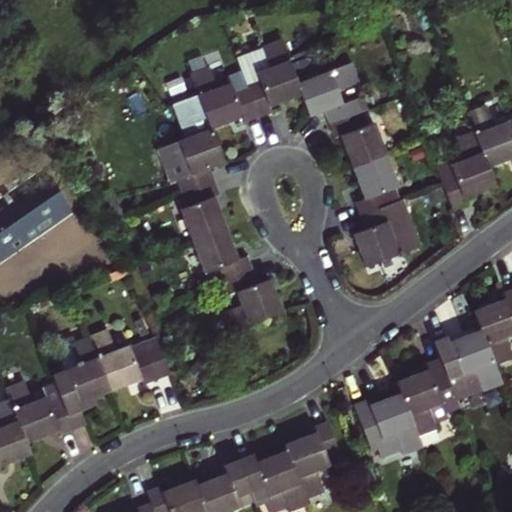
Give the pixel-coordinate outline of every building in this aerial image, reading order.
[(421,243),(403,199),(393,203),(387,187),(398,183),(373,119),(366,122),(356,96),(342,101),(338,88),(359,80),(350,59),(297,78),(280,35),(260,43),(268,64),(254,69),(257,78),(245,82),(240,69),(228,73),(230,79),(217,83),(208,63),(188,70),(208,126),(155,145),(169,181),(175,178),(185,204),(179,206),(202,270),(203,270),(209,286),(219,282),(223,293),(235,289),(239,302),(219,310),(227,331),(282,309),(276,292),(269,276),(258,281),(249,261),(247,254),(238,257),(214,193),(219,191),(209,166),(215,163),(224,161),(212,126),(242,114),(244,120),(252,117),(263,112),(270,110),(269,105),(300,93),(309,115),(315,112),(322,109),(332,135),(338,133),(362,197),(353,200),(356,208),(363,227),(351,231),(356,244),(363,264),(421,243)] [(494,185),(487,167),(511,157),(511,115),(493,122),(485,102),(465,110),(472,129),(455,135),(462,156),(448,162),(451,168),(438,173),(441,181),(451,208),(458,205),(465,203),(462,197),(494,185)] [(42,166),(0,194),(0,260),(73,209),(42,166)] [(501,380),(495,364),(511,356),(511,352),(506,336),(511,333),(511,286),(507,288),(502,290),(503,296),(472,309),(479,326),(447,338),(445,332),(432,338),(439,355),(431,358),(426,360),(428,365),(395,379),(398,389),(367,401),(365,396),(359,399),(352,402),(370,448),(376,446),(380,456),(400,448),(402,453),(421,445),(417,434),(435,426),(427,406),(441,400),(439,393),(451,388),(455,397),(482,386),(482,388),(501,380)] [(71,339),(67,340),(68,343),(63,345),(58,360),(61,366),(50,370),(57,388),(31,398),(23,378),(3,386),(7,396),(0,398),(0,463),(28,453),(24,441),(25,440),(33,437),(39,435),(57,428),(59,433),(73,428),(72,427),(66,412),(73,409),(79,407),(77,401),(139,376),(141,382),(167,372),(155,339),(131,349),(128,341),(113,346),(105,325),(71,339)] [(68,343),(67,340),(71,339),(68,332),(59,336),(63,345),(68,343)] [(85,422),(79,407),(73,409),(66,412),(72,427),(85,422)] [(288,510),(306,503),(304,498),(323,491),(315,468),(328,463),(326,455),(338,451),(325,418),(318,421),(313,423),(314,428),(282,441),(284,445),(254,457),(252,451),(243,454),(228,460),(222,463),(225,469),(194,481),(192,476),(161,488),(159,484),(151,487),(145,489),(149,500),(142,502),(135,505),(137,511),(135,511),(229,511),(228,509),(241,504),(237,496),(263,486),(266,495),(280,490),(288,510)]
